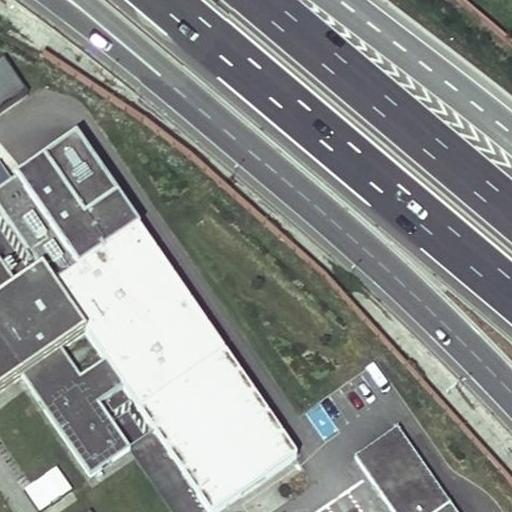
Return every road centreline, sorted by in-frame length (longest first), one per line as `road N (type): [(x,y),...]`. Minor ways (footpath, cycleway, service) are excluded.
road 1 (motorway): [(163,0),(511,288)]
road 2 (primary): [(239,138),(433,310),(511,392)]
road 3 (motorway): [(511,216),(255,0)]
road 4 (primary): [(51,0),(239,138)]
road 5 (motorway): [(86,0),(239,138)]
road 6 (primary): [(511,135),(356,11)]
